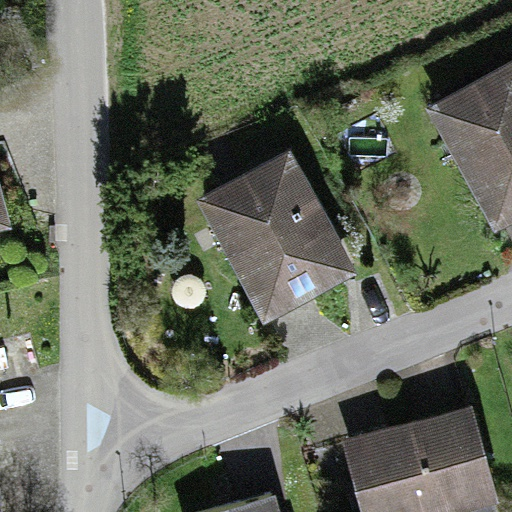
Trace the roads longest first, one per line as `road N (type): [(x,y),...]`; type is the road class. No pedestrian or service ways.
road 1 (residential): [(84,430),(178,412),(511,289)]
road 2 (residential): [(84,430),(75,0)]
